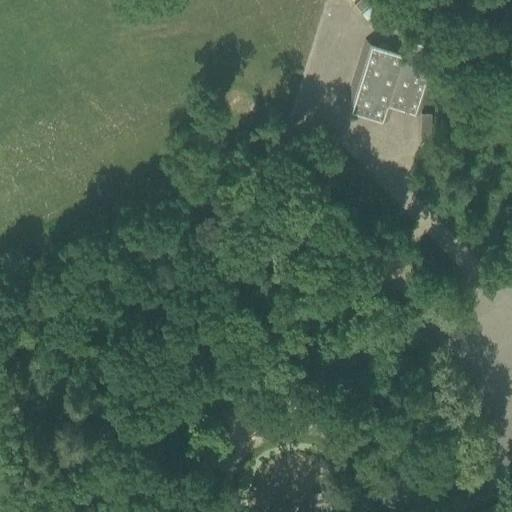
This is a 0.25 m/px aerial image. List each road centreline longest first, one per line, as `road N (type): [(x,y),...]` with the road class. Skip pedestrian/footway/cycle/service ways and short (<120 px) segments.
road 1 (unclassified): [(122,394),(408,253),(449,313),(511,283)]
road 2 (unclassified): [(0,310),(71,326),(122,394)]
